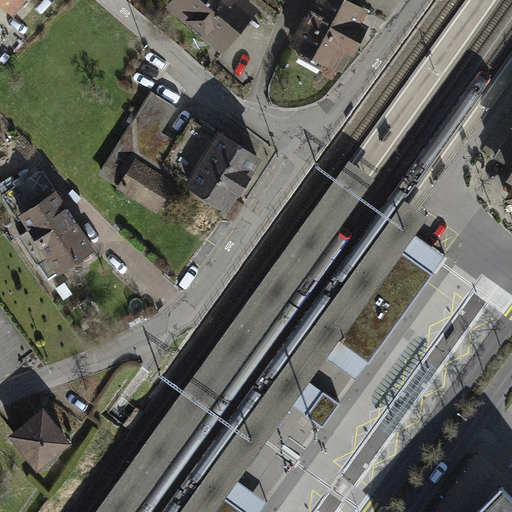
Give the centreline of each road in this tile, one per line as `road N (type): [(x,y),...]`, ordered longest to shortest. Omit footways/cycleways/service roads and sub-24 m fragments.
road 1 (residential): [(0,396),(176,321),(301,152)]
road 2 (residential): [(301,152),(110,0)]
road 3 (residential): [(301,152),(418,0)]
road 4 (tertiary): [(390,511),(470,401)]
